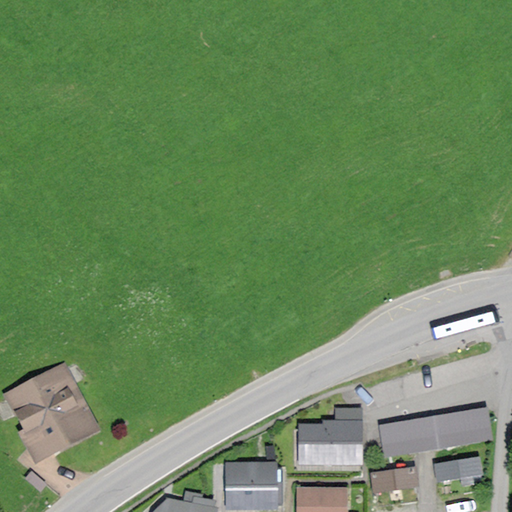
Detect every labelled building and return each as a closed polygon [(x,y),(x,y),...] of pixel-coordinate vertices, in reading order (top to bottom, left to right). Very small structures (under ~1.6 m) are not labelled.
[(31,445),(38,458),(53,451),(60,447),(57,441),(90,424),(63,369),(12,396),(29,429),(24,432),(31,445)] [(357,460),(357,425),(328,425),(328,429),(304,428),(304,460),(357,460)] [(436,460),(438,480),(484,475),(482,456),(436,460)] [(282,504),(282,468),(233,469),(234,505),(282,504)] [(298,511),(346,511),(347,489),(298,489),(298,511)] [(209,511),(210,504),(197,501),(195,509),(170,504),(161,511),(211,511),(212,511),(209,511)]
